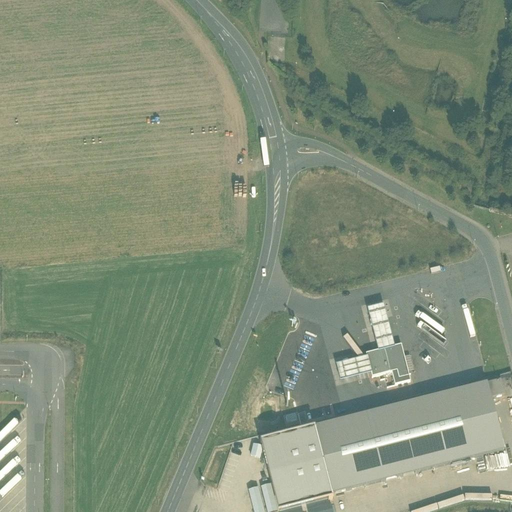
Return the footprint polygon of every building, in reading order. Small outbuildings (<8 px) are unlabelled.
[(471,304),(463,306),(468,337),(476,336),(471,304)] [(385,309),(369,313),(380,355),(396,351),(385,309)] [(401,383),(411,381),(402,350),(396,351),(380,355),(368,358),(369,362),(373,378),(374,382),(399,375),(401,383)] [(338,370),(342,385),(373,378),(369,362),(338,370)] [(486,388),(313,433),(330,500),(504,456),(486,388)] [(313,433),(259,447),(275,511),(301,511),(331,504),(330,500),(313,433)]
